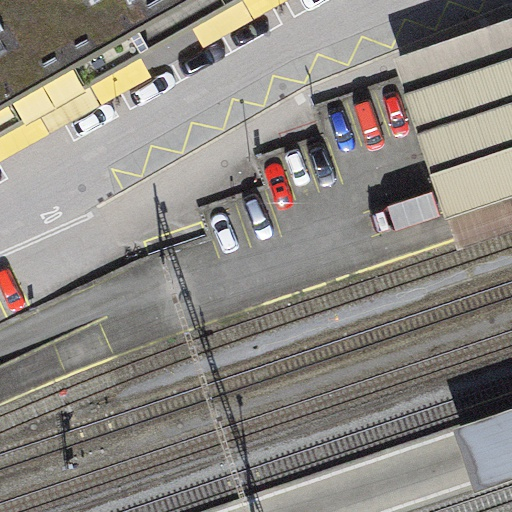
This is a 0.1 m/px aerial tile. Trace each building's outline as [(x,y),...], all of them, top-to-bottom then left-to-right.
[(0,0),(0,66),(59,34),(39,0),(0,0)] [(0,129),(229,0),(118,0),(59,34),(0,66),(0,129)] [(39,0),(59,34),(118,0),(39,0)] [(511,19),(392,60),(457,252),(511,233),(511,19)] [(474,498),(511,485),(511,404),(449,425),(474,498)]
